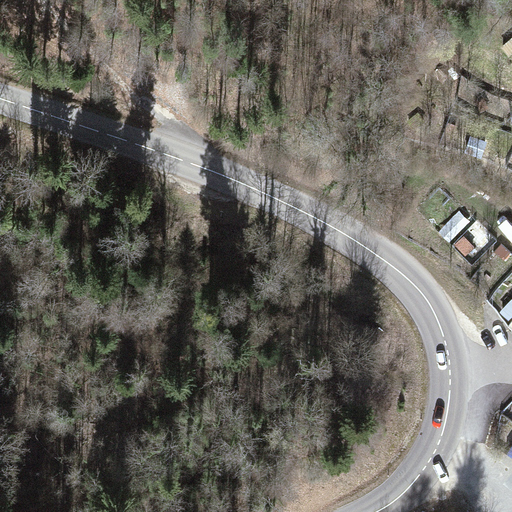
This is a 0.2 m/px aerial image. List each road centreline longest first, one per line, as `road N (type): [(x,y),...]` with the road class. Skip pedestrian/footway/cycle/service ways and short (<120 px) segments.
road 1 (tertiary): [(0,96),(243,183),(343,232),(411,282),(449,351),(450,397),(431,455),(375,511)]
road 2 (track): [(198,164),(154,108),(35,0)]
